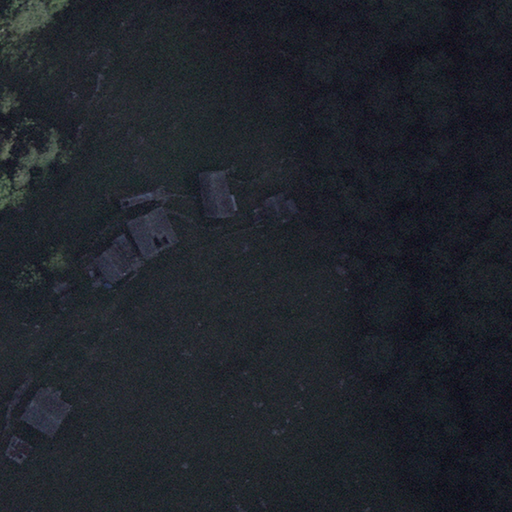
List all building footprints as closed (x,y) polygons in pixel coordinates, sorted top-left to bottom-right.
[(228,168),(199,171),(204,217),(233,214),(228,168)] [(284,193),(262,202),(272,229),(294,221),(284,193)] [(162,203),(125,219),(141,257),(178,242),(162,203)] [(130,267),(114,243),(92,258),(108,282),(130,267)] [(71,408),(39,388),(19,419),(51,439),(71,408)] [(32,446),(13,436),(2,456),(21,466),(32,446)]
